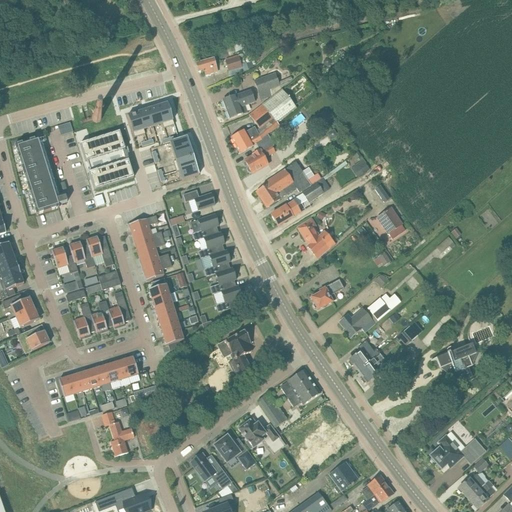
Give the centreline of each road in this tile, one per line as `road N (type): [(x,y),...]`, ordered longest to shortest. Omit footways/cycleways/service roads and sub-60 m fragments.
road 1 (tertiary): [(311,350),(236,209),(183,69)]
road 2 (residential): [(24,238),(79,360),(146,340)]
road 3 (tertiary): [(429,511),(311,350)]
road 4 (residential): [(0,122),(183,69)]
road 5 (residential): [(170,457),(311,350)]
road 6 (residential): [(146,340),(107,212)]
